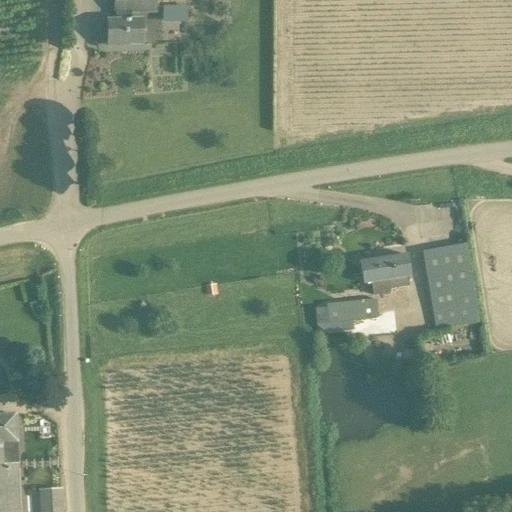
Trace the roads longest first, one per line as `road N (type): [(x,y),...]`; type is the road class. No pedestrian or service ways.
road 1 (unclassified): [(63,226),(511,149)]
road 2 (unclassified): [(76,511),(63,226)]
